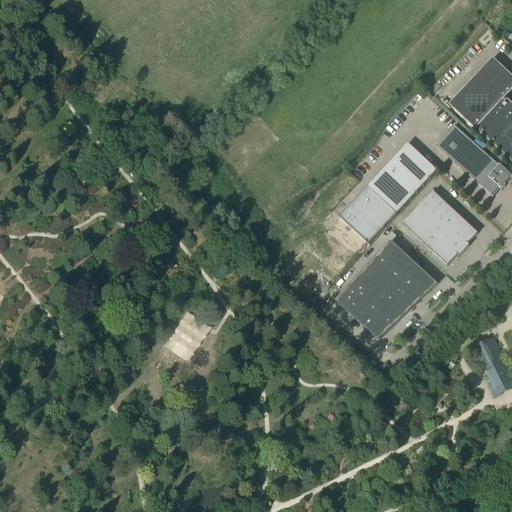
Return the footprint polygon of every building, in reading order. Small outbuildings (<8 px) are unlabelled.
[(511,80),(495,65),(481,80),(479,78),(459,100),(462,103),(455,110),(475,129),(475,130),(475,131),(476,130),(511,163),(511,105),(505,99),(511,92),(511,80)] [(499,167),(455,127),(436,148),(481,188),(491,197),(499,189),(500,190),(511,178),(500,167),(499,167)] [(408,146),(367,189),(397,216),(437,173),(408,146)] [(367,189),(340,218),(369,246),(397,216),(367,189)] [(459,259),(469,248),(467,246),(477,235),(433,194),(403,226),(447,268),(457,257),(459,259)] [(378,342),(436,286),(429,280),(390,244),(338,300),(372,335),(378,342)] [(212,326),(189,314),(176,341),(198,353),(212,326)] [(511,377),(494,340),(471,351),(486,381),(489,379),(496,393),(511,385),(511,377)]
